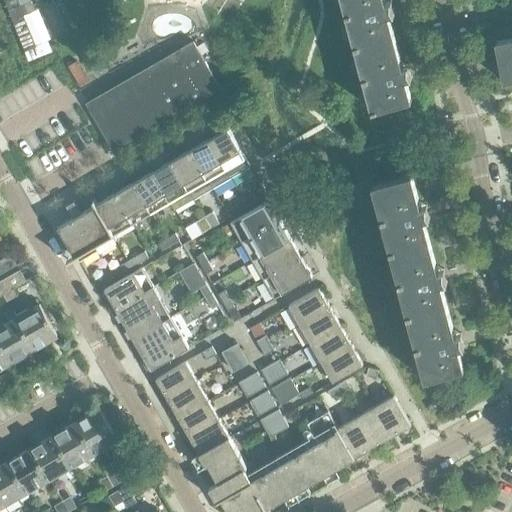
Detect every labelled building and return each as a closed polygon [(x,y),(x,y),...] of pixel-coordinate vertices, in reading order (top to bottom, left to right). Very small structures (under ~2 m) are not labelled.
[(36,11),(31,0),(4,0),(29,60),(52,50),(48,40),(36,45),(24,16),(36,11)] [(388,0),(385,1),(384,0),(342,0),(347,18),(391,6),(391,0),(388,0)] [(395,12),(391,6),(347,18),(356,50),(395,40),(389,14),(394,13),(395,12)] [(511,78),(511,36),(495,40),(503,80),(511,78)] [(183,55),(181,56),(90,109),(113,149),(221,88),(193,40),(179,48),(183,55)] [(395,40),(356,50),(365,82),(409,71),(409,64),(408,64),(402,65),(395,40)] [(76,61),(69,65),(81,86),(89,81),(76,61)] [(409,71),(365,82),(372,109),(411,99),(406,78),(411,77),(412,77),(409,71)] [(229,127),(210,138),(232,176),(251,165),(229,127)] [(210,138),(191,149),(213,187),(232,176),(210,138)] [(191,149),(173,160),(194,198),(213,187),(191,149)] [(173,160),(154,171),(170,199),(175,208),(194,198),(173,160)] [(154,171),(135,181),(152,210),(170,199),(154,171)] [(391,255),(431,244),(424,219),(429,217),(430,217),(427,211),(427,204),(426,204),(421,206),(412,173),(372,184),(391,255)] [(152,210),(134,179),(115,190),(133,221),(152,210)] [(251,187),(241,192),(248,205),(258,199),(251,187)] [(115,190),(97,201),(114,231),(133,221),(115,190)] [(241,192),(233,197),(240,209),(248,205),(241,192)] [(114,231),(97,201),(94,196),(93,197),(95,202),(81,210),(74,198),(66,202),(73,214),(58,223),(75,253),(78,252),(79,254),(110,236),(109,234),(114,231)] [(281,218),(270,198),(231,220),(243,240),(281,218)] [(213,208),(203,214),(210,226),(220,220),(213,208)] [(203,214),(196,218),(203,230),(210,226),(203,214)] [(291,236),(281,218),(243,240),(253,259),(291,236)] [(168,237),(175,250),(177,248),(183,245),(176,233),(168,237)] [(291,236),(253,259),(264,277),(302,255),(291,236)] [(175,250),(168,237),(158,243),(166,255),(175,250)] [(184,244),(183,245),(177,248),(182,257),(189,253),(184,244)] [(431,244),(391,255),(409,319),(448,308),(441,283),(447,282),(448,281),(444,275),(444,268),(443,268),(438,270),(431,244)] [(150,256),(146,249),(137,254),(141,261),(150,256)] [(204,250),(197,254),(202,262),(209,258),(204,250)] [(0,273),(17,264),(11,253),(0,259),(0,273)] [(141,261),(137,254),(129,259),(133,266),(141,261)] [(313,275),(302,255),(264,277),(275,296),(313,275)] [(214,267),(209,258),(202,262),(207,271),(214,267)] [(133,266),(129,259),(121,263),(125,270),(133,266)] [(117,308),(155,286),(143,265),(105,287),(117,308)] [(20,269),(0,280),(0,286),(8,301),(18,295),(13,287),(26,280),(20,269)] [(206,296),(213,291),(207,282),(200,286),(206,296)] [(172,315),(155,286),(117,308),(134,338),(172,315)] [(300,323),(331,305),(320,286),(290,303),(300,323)] [(223,300),(230,296),(225,287),(218,291),(223,300)] [(213,291),(206,296),(212,306),(219,302),(213,291)] [(235,305),(230,296),(223,300),(228,308),(235,305)] [(17,316),(35,347),(57,334),(39,303),(17,316)] [(235,305),(228,308),(234,319),(241,315),(235,305)] [(341,324),(331,305),(300,323),(311,342),(341,324)] [(448,308),(409,319),(425,378),(464,367),(459,347),(464,346),(465,345),(462,339),(461,332),(460,333),(455,334),(448,308)] [(172,315),(134,338),(152,368),(190,346),(172,315)] [(35,347),(17,316),(0,325),(0,338),(12,360),(35,347)] [(352,344),(341,324),(311,342),(322,361),(352,344)] [(267,333),(257,339),(262,346),(271,341),(267,333)] [(0,338),(0,367),(12,360),(0,338)] [(238,341),(223,350),(234,369),(249,361),(238,341)] [(275,348),(271,341),(262,346),(266,354),(275,348)] [(352,344),(322,361),(333,380),(363,363),(352,344)] [(213,345),(203,350),(208,358),(217,352),(213,345)] [(280,357),(276,360),(271,363),(275,370),(284,365),(280,357)] [(187,360),(157,377),(169,398),(199,381),(187,360)] [(275,370),(271,363),(262,368),(266,375),(275,370)] [(289,372),(284,365),(275,370),(279,378),(289,372)] [(379,369),(369,366),(366,374),(377,377),(379,369)] [(258,370),(248,375),(253,383),(262,378),(258,370)] [(279,378),(275,370),(266,375),(270,383),(279,378)] [(253,383),(248,375),(239,381),(243,388),(253,383)] [(295,384),(291,376),(281,381),(286,390),(295,384)] [(266,385),(262,378),(253,383),(257,390),(266,385)] [(351,386),(346,379),(337,384),(342,391),(351,386)] [(199,381),(169,398),(181,419),(211,402),(199,381)] [(286,390),(281,381),(272,387),(277,395),(286,390)] [(257,390),(253,383),(243,388),(247,396),(257,390)] [(300,393),(295,384),(286,390),(291,398),(300,393)] [(342,391),(337,384),(328,389),(332,397),(342,391)] [(268,389),(259,394),(263,402),(272,397),(268,389)] [(291,398),(286,390),(277,395),(282,403),(291,398)] [(263,402),(259,394),(250,399),(254,407),(263,402)] [(394,394),(375,405),(392,435),(411,424),(394,394)] [(277,404),(272,397),(263,402),(267,409),(277,404)] [(211,402),(181,419),(193,441),(223,423),(211,402)] [(267,409),(263,402),(254,407),(258,414),(267,409)] [(375,405),(356,415),(374,445),(392,435),(375,405)] [(76,420),(94,451),(118,437),(100,406),(76,420)] [(279,408),(270,413),(274,422),(284,417),(279,408)] [(235,444),(205,462),(220,487),(216,489),(219,493),(221,497),(221,498),(229,511),(258,511),(326,473),(330,471),(334,468),(355,456),(338,426),(328,410),(308,422),(310,425),(318,440),(314,443),(310,445),(254,478),(252,474),(251,472),(247,466),(235,444)] [(274,422),(270,413),(260,418),(265,427),(274,422)] [(356,415),(338,426),(355,456),(374,445),(356,415)] [(289,426),(284,417),(274,422),(280,431),(289,426)] [(76,420),(53,433),(72,464),(94,451),(76,420)] [(280,431),(274,422),(265,427),(270,436),(280,431)] [(223,423),(193,441),(205,462),(235,444),(223,423)] [(53,433),(31,446),(49,478),(72,464),(53,433)] [(31,446),(8,459),(26,491),(49,478),(31,446)] [(26,491),(8,459),(0,464),(0,496),(4,503),(26,491)] [(107,475),(113,485),(137,472),(131,461),(118,468),(114,460),(103,466),(108,474),(107,475)] [(113,485),(107,475),(99,479),(106,490),(113,485)] [(133,495),(146,487),(140,477),(116,491),(123,501),(127,509),(138,502),(133,495)] [(123,501),(116,491),(109,495),(115,505),(123,501)] [(71,496),(62,501),(68,511),(77,506),(71,496)] [(65,511),(68,511),(62,501),(54,505),(58,511),(65,511)] [(121,511),(127,509),(123,501),(115,505),(118,511),(121,511)]
